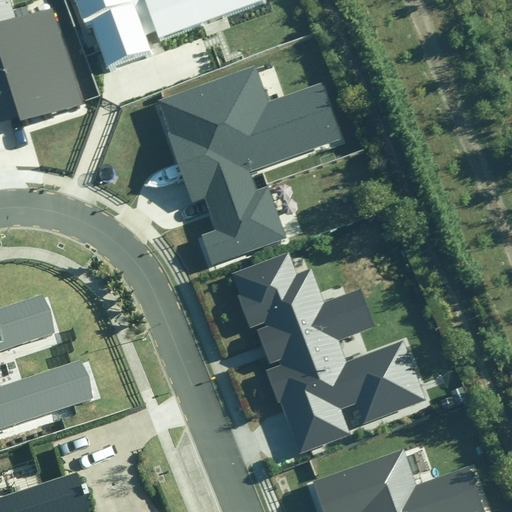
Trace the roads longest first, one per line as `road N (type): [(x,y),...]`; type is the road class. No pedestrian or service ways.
road 1 (unknown): [(511,440),(325,0)]
road 2 (residential): [(0,210),(90,227),(141,275),(241,511)]
